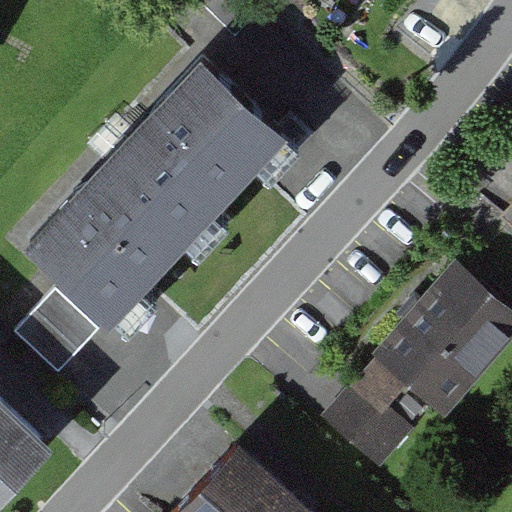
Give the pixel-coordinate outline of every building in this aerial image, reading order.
[(285,131),(201,55),(29,242),(112,318),(285,131)] [(511,344),(511,299),(459,257),(329,421),(404,480),(511,344)] [(97,325),(56,287),(17,329),(58,367),(75,349),(97,325)] [(0,488),(45,440),(0,398),(0,488)] [(316,511),(238,443),(176,511),(316,511)]
